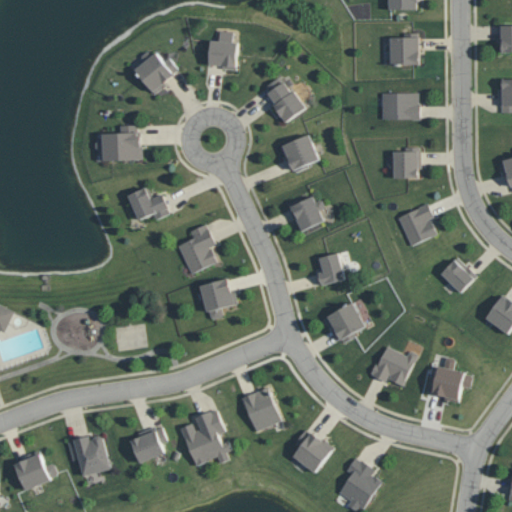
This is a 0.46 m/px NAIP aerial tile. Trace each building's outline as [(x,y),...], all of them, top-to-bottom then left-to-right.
[(419,8),(390,8),(390,0),(419,0),(419,1),(418,1),(419,8)] [(511,24),(511,50),(500,50),(500,24),(511,24)] [(240,41),(238,69),(224,68),(224,64),(211,63),(212,39),(220,40),(221,30),(234,31),(233,40),(240,41)] [(421,36),(421,63),(392,63),(393,36),(407,36),(407,31),(419,32),(419,36),(421,36)] [(179,68),(174,72),(176,73),(166,81),(168,84),(156,93),(137,68),(146,61),(143,58),(144,55),(147,51),(150,50),(154,53),(157,51),(166,60),(171,56),(179,68)] [(308,106),(287,121),(275,104),(277,102),(270,92),(271,91),(266,84),(279,76),(283,82),(285,81),(293,92),(296,90),(308,106)] [(511,77),(511,111),(502,111),(502,104),(501,104),(501,86),(504,87),(503,77),(511,77)] [(421,103),(421,118),(384,118),(384,92),(420,92),(420,103),(421,103)] [(144,144),(144,158),(104,160),(104,148),(99,148),(97,145),(97,141),(98,139),(104,139),(104,133),(122,132),(122,124),(139,124),(139,131),(142,131),(142,144),(144,144)] [(321,158),(309,163),(310,165),(296,171),(290,157),(287,157),(282,145),(311,133),(321,158)] [(423,149),(423,168),(420,168),(420,177),(396,177),(396,150),(410,150),(410,146),(421,146),(421,149),(423,149)] [(511,186),(508,172),(505,173),(502,160),(511,156),(511,186)] [(164,192),(170,206),(169,207),(171,213),(157,218),(154,212),(142,218),(130,194),(148,186),(148,187),(150,187),(154,196),(164,192)] [(325,219),(301,231),(298,223),(296,224),(294,218),(295,217),(290,207),(314,195),(317,201),(321,199),(324,199),(327,204),(325,207),(321,209),(325,219)] [(435,215),(427,219),(428,221),(432,219),(438,233),(413,245),(400,216),(420,207),(420,205),(429,202),(435,215)] [(219,260),(193,273),(180,244),(195,238),(191,230),(207,223),(209,229),(210,228),(218,242),(211,245),(219,260)] [(340,251),(346,278),(323,284),(319,271),(321,271),(318,257),(340,251)] [(479,274),(462,291),(443,272),(459,256),(468,266),(469,265),(479,274)] [(236,289),(239,302),(223,307),(224,314),(222,316),(215,318),(213,316),(211,310),(209,311),(202,284),(229,277),(233,289),(236,289)] [(511,328),(509,333),(488,317),(504,294),(509,298),(510,296),(511,297),(511,328)] [(357,335),(345,341),(343,338),(342,338),(335,327),(333,327),(326,316),(354,301),(366,325),(355,331),(357,335)] [(0,302),(0,328),(6,331),(16,310),(0,302)] [(404,384),(390,378),(392,373),(390,373),(386,380),(373,374),(374,372),(372,371),(376,363),(379,364),(388,344),(408,355),(410,350),(413,350),(417,352),(419,355),(415,361),(404,384)] [(474,376),(472,385),(470,386),(464,385),(460,401),(445,398),(446,395),(433,392),(434,391),(428,390),(431,375),(437,376),(440,365),(445,366),(447,357),(449,356),(455,358),(456,359),(455,368),(467,370),(467,372),(473,374),(474,376)] [(268,386),(283,419),(258,430),(243,396),(268,386)] [(234,449),(228,451),(230,457),(222,461),(219,455),(198,464),(182,427),(194,422),(197,430),(202,428),(197,417),(212,410),(213,411),(218,408),(227,429),(220,433),(224,442),(230,439),(234,449)] [(167,451),(142,461),(132,439),(141,436),(139,431),(156,425),(156,427),(163,425),(169,439),(163,442),(167,451)] [(335,446),(317,471),(295,454),(302,445),(296,442),(307,427),(313,432),(313,431),(323,439),(324,437),(335,446)] [(104,436),(113,468),(85,474),(80,457),(75,459),(69,441),(76,440),(75,438),(90,434),(92,439),(94,438),(96,435),(101,434),(104,436)] [(59,471),(58,474),(52,476),(53,479),(27,489),(16,462),(42,452),(47,465),(53,462),(56,463),(59,471)] [(383,480),(365,508),(360,504),(356,510),(348,504),(352,498),(341,491),(353,472),(348,469),(356,456),(362,460),(362,458),(376,468),(373,474),(375,475),(375,474),(383,480)]
